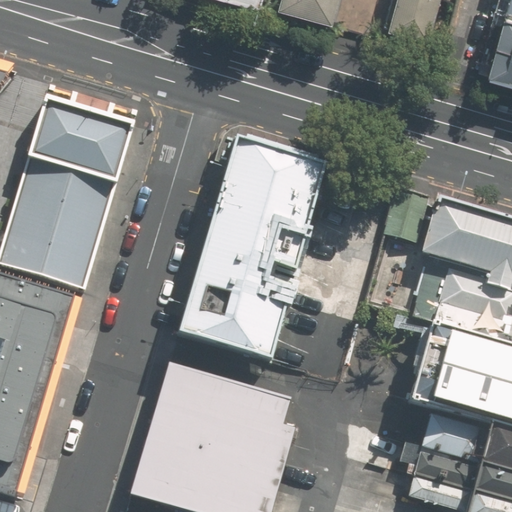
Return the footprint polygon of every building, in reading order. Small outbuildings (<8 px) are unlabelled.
[(435,0),(381,0),(378,13),(429,26),(435,0)] [(511,0),(509,0),(503,23),(511,25),(511,0)] [(511,25),(503,23),(500,23),(483,84),(511,91),(511,25)] [(0,493),(23,500),(81,304),(0,281),(0,93),(14,73),(0,68),(0,493)] [(0,270),(85,295),(133,128),(45,102),(30,158),(0,257),(0,270)] [(325,166),(235,140),(177,336),(267,361),(309,226),(325,166)] [(419,246),(431,203),(394,193),(382,236),(419,246)] [(511,220),(436,199),(421,252),(489,273),(486,284),(511,292),(511,287),(511,220)] [(511,352),(511,298),(505,297),(480,289),(441,277),(429,327),(511,352)] [(511,358),(425,332),(409,402),(491,424),(511,429),(511,358)] [(131,498),(181,511),(274,511),(298,431),(283,426),(290,400),(169,366),(131,498)] [(511,429),(491,424),(483,457),(511,464),(511,429)] [(412,478),(465,493),(473,463),(420,449),(412,478)] [(511,464),(483,457),(476,488),(511,499),(511,464)] [(407,497),(460,511),(465,493),(412,478),(407,497)] [(511,511),(511,499),(476,488),(469,511),(511,511)] [(126,511),(181,511),(131,498),(126,511)]
